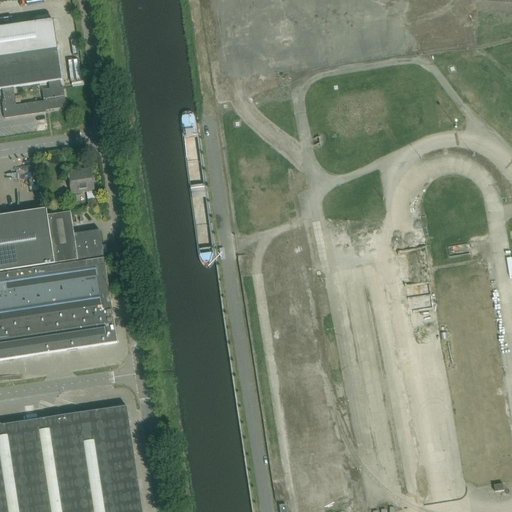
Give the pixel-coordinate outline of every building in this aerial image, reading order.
[(62,80),(54,21),(53,21),(0,28),(0,89),(2,89),(4,103),(2,103),(4,119),(16,117),(14,106),(16,106),(14,87),(49,82),(60,81),(61,80),(62,80)] [(61,88),(60,81),(49,82),(50,89),(43,90),(44,102),(16,106),(14,106),(16,117),(46,113),(46,111),(60,109),(65,102),(63,87),(61,88)] [(95,198),(91,169),(68,172),(69,176),(68,176),(68,179),(69,179),(71,194),(87,192),(88,199),(95,198)] [(0,272),(54,264),(46,212),(46,210),(0,216),(0,272)] [(74,235),(70,213),(61,214),(60,210),(46,212),(54,264),(104,257),(103,254),(105,253),(107,251),(106,247),(104,246),(102,246),(100,231),(74,235)] [(0,360),(64,351),(117,343),(110,299),(104,259),(0,274),(0,360)] [(409,290),(412,318),(433,316),(430,288),(409,290)] [(142,511),(126,407),(100,411),(0,426),(0,511),(142,511)] [(278,504),(279,511),(286,511),(285,503),(278,504)]
